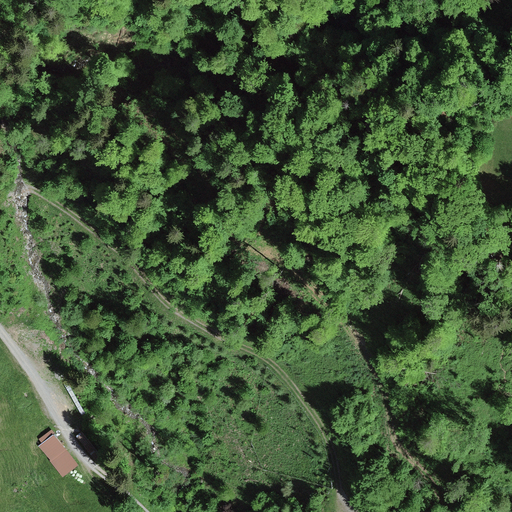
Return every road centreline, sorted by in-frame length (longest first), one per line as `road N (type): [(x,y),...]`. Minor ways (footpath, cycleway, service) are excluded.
road 1 (track): [(0,199),(20,187),(52,201),(184,315),(260,355),(327,438),(347,506),(358,511)]
road 2 (track): [(142,511),(81,454),(0,331)]
